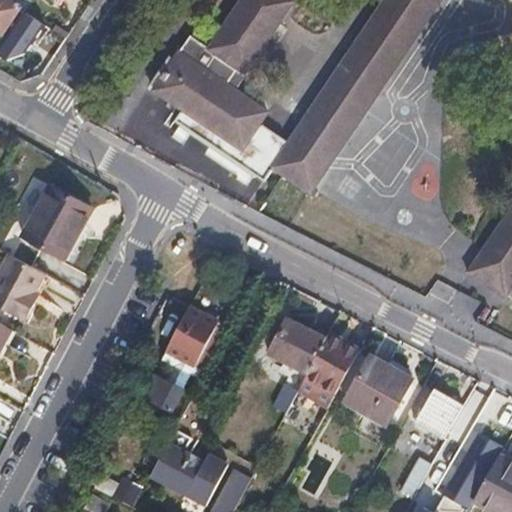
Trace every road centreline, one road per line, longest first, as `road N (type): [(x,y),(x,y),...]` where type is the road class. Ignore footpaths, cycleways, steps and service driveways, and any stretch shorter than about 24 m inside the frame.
road 1 (residential): [(166,192),(511,371)]
road 2 (residential): [(0,510),(166,192)]
road 3 (residential): [(122,0),(39,123)]
road 4 (residential): [(39,123),(166,192)]
